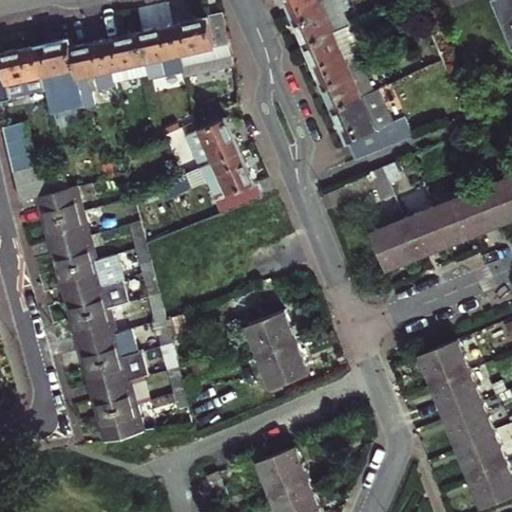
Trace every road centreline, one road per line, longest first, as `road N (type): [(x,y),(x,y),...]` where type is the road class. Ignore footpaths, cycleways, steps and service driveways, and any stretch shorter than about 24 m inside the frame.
road 1 (residential): [(0,208),(47,401),(46,421),(32,434),(0,439)]
road 2 (residential): [(358,327),(403,445),(377,511)]
road 3 (residential): [(358,327),(511,267)]
road 4 (residential): [(301,191),(358,327)]
road 5 (residential): [(269,62),(264,103),(301,191)]
road 6 (residential): [(301,191),(304,147),(269,62)]
